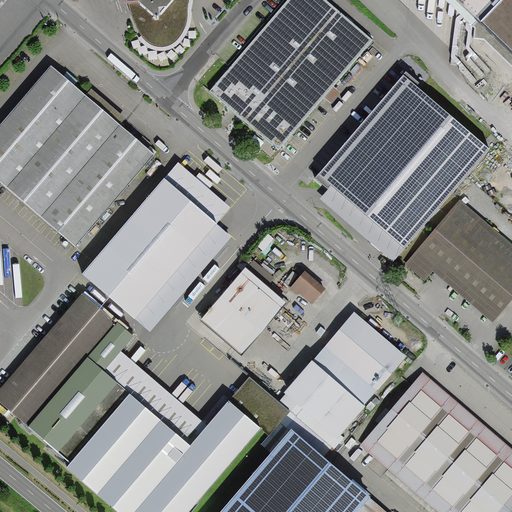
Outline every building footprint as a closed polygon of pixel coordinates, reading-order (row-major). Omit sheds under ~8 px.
[(118,0),(129,9),(130,16),(139,35),(143,41),(149,47),(161,50),(173,48),(180,40),(186,32),(190,22),(190,11),(191,2),(191,0),(118,0)] [(287,0),(209,90),(278,149),(370,43),(320,0),(287,0)] [(448,0),(476,26),(501,0),(448,0)] [(0,123),(0,186),(74,247),(152,152),(48,66),(0,123)] [(488,154),(403,81),(317,181),(328,191),(331,188),(405,251),(488,154)] [(178,165),(163,182),(215,227),(230,210),(178,165)] [(136,320),(215,227),(163,182),(82,277),(135,323),(136,320)] [(511,246),(460,202),(405,265),(425,282),(433,272),(493,323),(511,300),(511,246)] [(229,239),(215,227),(136,320),(150,332),(229,239)] [(247,272),(202,322),(240,355),(285,305),(247,272)] [(305,274),(290,291),(296,296),(298,294),(312,306),(325,292),(305,274)] [(123,352),(134,341),(118,326),(82,294),(0,384),(0,401),(30,428),(88,363),(102,376),(123,352)] [(353,312),(285,394),(339,438),(407,357),(353,312)] [(102,376),(130,401),(180,443),(200,420),(123,352),(102,376)] [(88,363),(30,428),(73,467),(130,401),(102,376),(88,363)] [(511,450),(422,374),(360,447),(436,511),(507,511),(511,507),(511,450)] [(190,452),(180,443),(130,401),(73,467),(69,472),(116,511),(189,511),(261,428),(269,435),(288,413),(250,381),(190,452)] [(292,434),(223,511),(363,511),(371,503),(292,434)]
